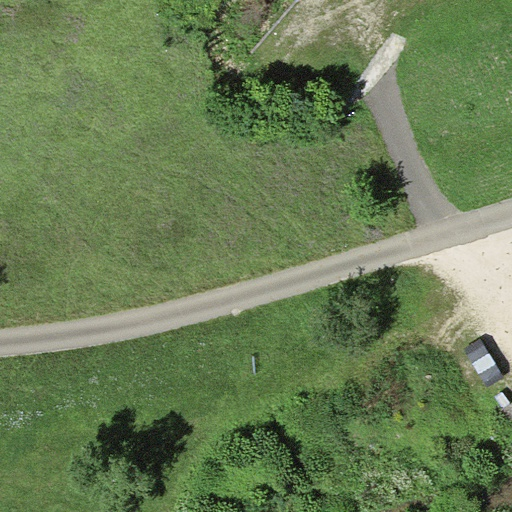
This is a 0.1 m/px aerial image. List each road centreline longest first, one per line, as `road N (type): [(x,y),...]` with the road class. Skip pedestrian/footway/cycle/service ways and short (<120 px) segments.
road 1 (track): [(0,340),(61,337),(300,280),(511,213)]
road 2 (track): [(446,234),(409,170),(371,16),(401,0)]
